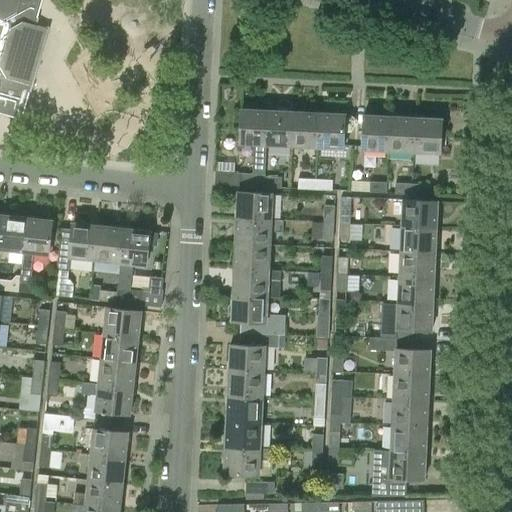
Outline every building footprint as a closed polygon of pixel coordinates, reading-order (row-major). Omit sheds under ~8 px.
[(0,0),(0,113),(22,119),(40,54),(48,28),(35,25),(42,0),(0,0)] [(240,143),(254,144),(253,173),(239,173),(239,171),(216,170),(215,183),(264,186),(265,176),(266,144),(268,109),(241,108),(240,143)] [(292,145),(293,110),(268,109),(266,144),(292,145)] [(293,110),(292,145),(317,147),(319,111),(293,110)] [(319,111),(317,147),(343,148),(343,144),(345,112),(319,111)] [(389,150),(390,115),(364,113),(363,145),(362,149),(389,150)] [(390,115),(389,150),(414,151),(416,116),(390,115)] [(416,116),(414,151),(440,153),(442,117),(416,116)] [(281,187),(282,177),(265,176),(264,186),(281,187)] [(299,178),(298,188),(315,189),(316,179),(299,178)] [(332,190),(333,179),(316,179),(315,189),(332,190)] [(369,191),(387,192),(387,182),(370,181),(369,191)] [(396,183),(395,193),(412,194),(413,184),(396,183)] [(429,195),(430,185),(413,184),(412,194),(429,195)] [(236,217),(271,218),(273,192),(238,190),(236,217)] [(402,225),(437,226),(438,200),(403,199),(402,225)] [(335,205),(325,205),(324,221),(334,221),(335,205)] [(351,206),(340,206),(339,222),(350,222),(351,206)] [(0,249),(23,252),(27,217),(1,214),(0,221),(0,249)] [(27,217),(23,252),(21,276),(19,292),(36,294),(37,283),(31,283),(34,253),(49,255),(53,220),(27,217)] [(271,218),(236,217),(235,242),(270,244),(271,232),(283,232),(283,220),(271,219),(271,218)] [(323,239),(333,240),(334,221),(324,221),(323,239)] [(95,260),(99,225),(73,222),(72,226),(61,225),(57,264),(68,265),(69,257),(95,260)] [(338,240),(349,241),(350,222),(339,222),(338,240)] [(99,225),(95,260),(120,262),(121,262),(125,228),(99,225)] [(437,226),(402,225),(400,251),(436,252),(437,226)] [(147,265),(149,245),(154,245),(157,243),(158,236),(155,233),(150,233),(150,230),(125,228),(121,262),(120,262),(117,292),(116,303),(141,305),(143,291),(131,290),(133,264),(147,265)] [(270,244),(235,242),(234,267),(269,269),(270,244)] [(436,252),(400,251),(399,276),(435,277),(436,252)] [(332,256),(322,256),(321,272),(331,272),(332,256)] [(349,257),(338,257),(337,273),(348,273),(349,257)] [(269,269),(234,267),(233,293),(268,295),(269,269)] [(321,289),(330,290),(331,272),(321,272),(321,289)] [(336,291),(347,291),(348,273),(337,273),(336,291)] [(21,276),(11,280),(0,278),(0,289),(19,292),(21,276)] [(435,277),(399,276),(398,301),(433,303),(435,277)] [(100,290),(99,301),(116,303),(117,292),(100,290)] [(268,295),(233,293),(232,320),(242,320),(241,332),(279,333),(279,334),(283,335),(284,321),(267,320),(268,295)] [(318,316),(317,337),(328,337),(330,298),(320,298),(319,316),(318,316)] [(346,317),(346,300),(336,299),(335,316),(346,317)] [(433,303),(398,301),(397,327),(432,329),(433,303)] [(104,333),(139,337),(142,311),(107,307),(104,333)] [(50,310),(40,309),(38,326),(48,327),(50,310)] [(67,311),(56,310),(54,328),(65,329),(67,311)] [(37,343),(46,344),(48,327),(38,326),(37,343)] [(52,345),(63,346),(65,329),(54,328),(52,345)] [(229,369),(264,371),(265,347),(279,347),(279,334),(279,333),(241,332),(241,344),(230,344),(229,369)] [(139,337),(104,333),(101,359),(136,363),(139,337)] [(395,373),(430,375),(431,349),(396,347),(396,338),(370,337),(369,349),(396,351),(395,373)] [(343,372),(344,354),(333,354),(332,372),(343,372)] [(316,374),(316,375),(326,375),(327,358),(317,357),(317,358),(305,357),(304,373),(316,374)] [(44,361),(34,359),(33,377),(43,378),(44,361)] [(136,363),(101,359),(98,384),(134,388),(136,363)] [(61,363),(50,361),(48,379),(59,380),(61,363)] [(264,371),(229,369),(228,395),(263,396),(264,371)] [(430,375),(395,373),(394,398),(429,400),(430,375)] [(31,393),(41,395),(43,378),(33,377),(31,393)] [(47,395),(57,396),(59,380),(48,379),(47,395)] [(343,381),(332,380),(331,395),(342,396),(343,381)] [(131,414),(134,388),(98,384),(83,382),(82,393),(97,395),(95,410),(131,414)] [(326,383),(316,383),(315,399),(325,399),(326,383)] [(263,396),(228,395),(227,420),(262,422),(263,396)] [(330,414),(341,414),(342,396),(331,395),(330,414)] [(429,400),(394,398),(392,424),(428,426),(429,400)] [(314,417),(324,418),(325,399),(315,399),(314,417)] [(45,412),(43,425),(71,429),(73,415),(45,412)] [(262,422),(227,420),(226,446),(260,448),(262,422)] [(428,426),(392,424),(391,450),(427,452),(428,426)] [(27,427),(27,434),(25,444),(35,446),(37,428),(27,427)] [(91,455),(126,458),(129,433),(94,429),(91,455)] [(340,431),(329,430),(328,447),(339,447),(340,431)] [(53,434),(42,433),(41,449),(51,450),(53,434)] [(323,434),(313,434),(312,450),(322,451),(323,434)] [(33,462),(34,452),(35,446),(25,444),(24,461),(33,462)] [(260,448),(226,446),(224,472),(259,474),(260,459),(269,460),(269,448),(260,448)] [(328,447),(328,465),(338,465),(339,447),(328,447)] [(39,466),(50,467),(51,450),(41,449),(39,466)] [(311,468),(321,468),(322,451),(312,450),(311,468)] [(389,494),(403,494),(404,477),(409,477),(409,481),(411,484),(418,484),(420,482),(420,477),(425,478),(427,452),(391,450),(382,450),(381,461),(391,462),(389,494)] [(126,458),(91,455),(88,480),(123,484),(126,458)] [(31,479),(21,478),(19,496),(30,497),(31,479)] [(123,484),(88,480),(87,494),(75,493),(74,504),(85,505),(120,509),(123,484)] [(246,493),(274,494),(274,482),(246,481),(246,493)] [(47,484),(37,483),(35,500),(45,501),(47,484)] [(18,511),(27,511),(30,497),(19,496),(18,511)] [(33,511),(44,511),(45,501),(35,500),(33,511)] [(423,511),(424,500),(397,500),(378,501),(377,511),(423,511)] [(339,511),(339,501),(320,502),(320,511),(339,511)] [(353,510),(372,510),(371,501),(353,501),(353,510)] [(302,502),(302,511),(320,511),(320,502),(302,502)] [(269,511),(287,511),(288,511),(287,503),(269,503),(269,511)]
